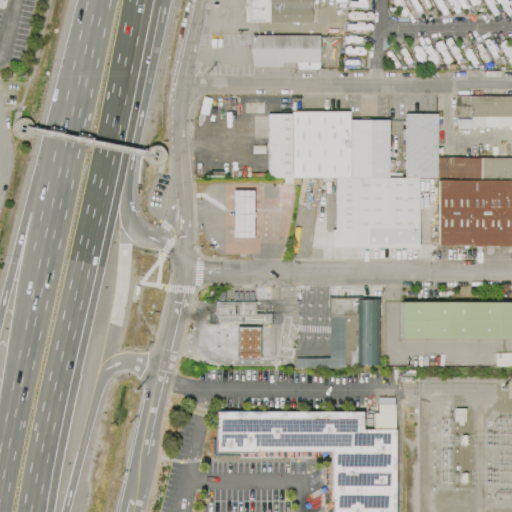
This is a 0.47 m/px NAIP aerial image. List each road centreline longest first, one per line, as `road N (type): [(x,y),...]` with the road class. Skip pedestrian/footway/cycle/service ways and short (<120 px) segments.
road 1 (motorway): [(29,511),(135,1)]
road 2 (residential): [(511,275),(198,270),(184,260)]
road 3 (residential): [(182,84),(511,88)]
road 4 (motorway): [(91,53),(36,181),(0,311)]
road 5 (tertiary): [(128,511),(184,260)]
road 6 (motorway): [(125,206),(164,0)]
road 7 (motorway): [(91,53),(48,254)]
road 8 (residential): [(181,176),(180,95),(201,0)]
road 9 (motorway): [(48,254),(20,383)]
road 10 (motorway): [(64,511),(97,390)]
